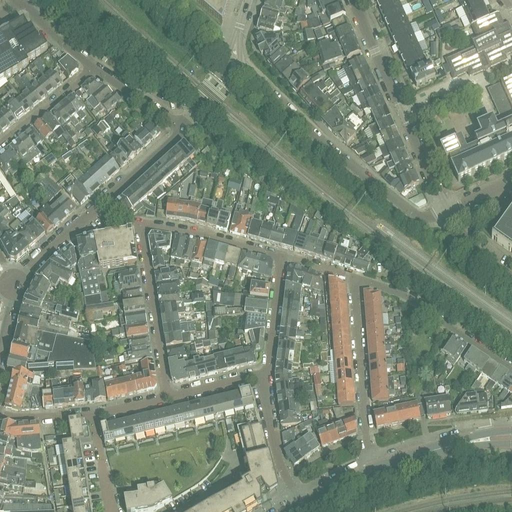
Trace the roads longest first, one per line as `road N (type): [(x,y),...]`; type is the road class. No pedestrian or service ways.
road 1 (residential): [(280,257),(137,224),(167,396)]
road 2 (residential): [(448,211),(417,216),(252,74)]
road 3 (residential): [(448,211),(352,0)]
road 4 (unclassified): [(13,283),(184,129)]
road 5 (residential): [(354,278),(365,434),(375,467)]
road 6 (residential): [(511,370),(424,307),(354,278)]
road 7 (residential): [(301,505),(277,455),(264,374)]
